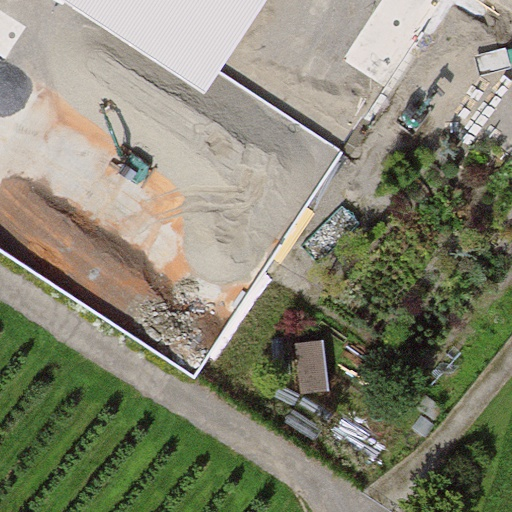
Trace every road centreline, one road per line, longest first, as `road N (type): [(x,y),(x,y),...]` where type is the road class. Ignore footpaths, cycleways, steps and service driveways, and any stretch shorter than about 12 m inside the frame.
road 1 (track): [(0,273),(367,511)]
road 2 (track): [(374,511),(511,351)]
